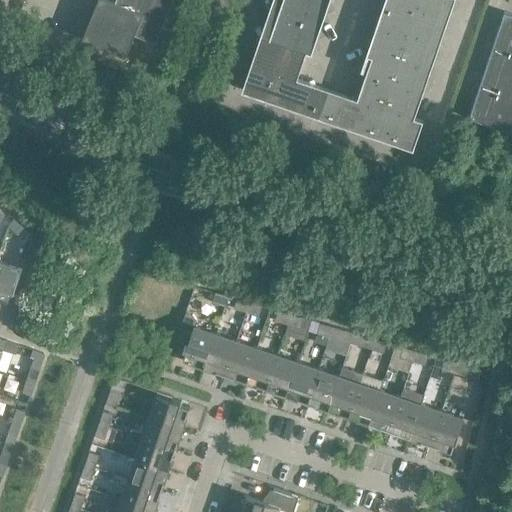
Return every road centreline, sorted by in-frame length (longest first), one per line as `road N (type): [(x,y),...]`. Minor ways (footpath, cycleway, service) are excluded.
road 1 (secondary): [(511,291),(123,154),(0,92)]
road 2 (residential): [(194,511),(217,442),(230,435),(458,506)]
road 3 (unknown): [(483,0),(432,136)]
